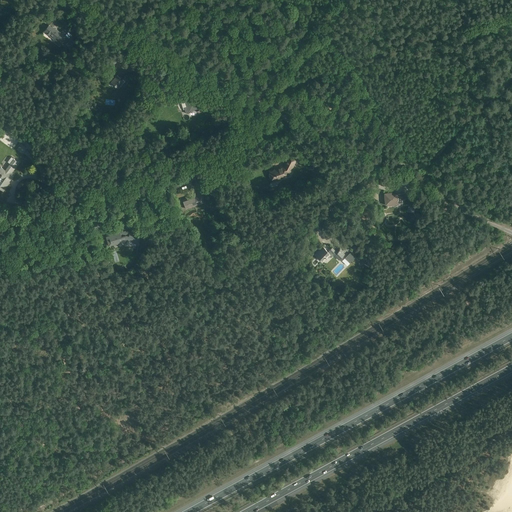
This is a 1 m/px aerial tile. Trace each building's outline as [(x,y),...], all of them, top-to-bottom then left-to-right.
[(49,25),(44,31),(55,39),(54,40),(57,43),(61,37),(58,35),(60,32),(55,29),(54,29),(49,25)] [(113,66),(118,60),(112,54),(107,60),(113,66)] [(129,81),(131,78),(127,74),(123,80),(117,75),(111,82),(118,88),(120,86),(124,89),(130,82),(129,81)] [(181,94),(172,97),(175,105),(183,102),(181,94)] [(200,106),(199,107),(196,98),(189,101),(189,100),(185,101),(187,107),(184,108),(186,114),(190,113),(189,112),(196,110),(196,112),(201,110),(200,106)] [(19,138),(25,142),(28,138),(22,134),(19,138)] [(22,153),(26,147),(21,143),(17,149),(22,153)] [(271,174),(270,175),(271,178),(273,179),(273,180),(275,181),(280,179),(281,178),(286,176),(286,174),(290,173),(296,161),(289,157),(284,166),(278,168),(278,169),(270,172),(271,174)] [(1,167),(0,168),(0,179),(2,182),(0,184),(0,188),(3,191),(10,183),(9,182),(15,174),(12,172),(18,163),(19,163),(14,159),(13,160),(10,164),(5,170),(1,167)] [(194,196),(183,200),(186,209),(195,205),(194,203),(197,202),(203,203),(205,188),(198,187),(197,196),(194,197),(194,196)] [(388,193),(385,194),(386,205),(389,205),(389,206),(396,205),(396,204),(399,204),(403,203),(402,199),(407,199),(406,194),(400,194),(392,195),(391,194),(389,194),(388,193)] [(125,231),(106,237),(109,246),(125,241),(138,244),(140,235),(125,231)] [(320,260),(321,259),(324,262),(329,256),(331,257),(334,255),(339,260),(345,254),(340,250),(337,252),(332,247),(328,252),(324,247),(317,255),(318,256),(318,257),(318,259),(319,260),(320,260)]
